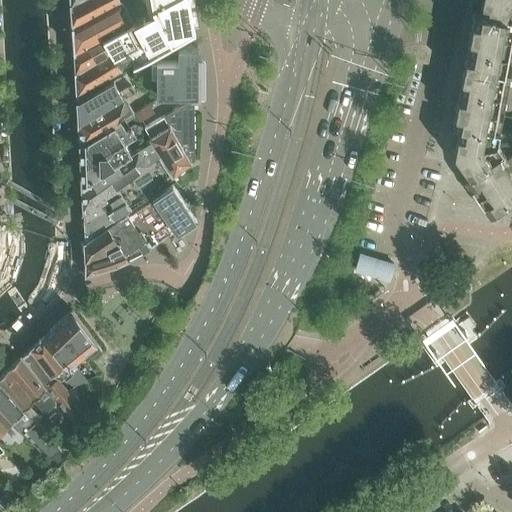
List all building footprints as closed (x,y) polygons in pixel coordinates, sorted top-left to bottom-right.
[(77,0),(71,3),(72,25),(119,0),(77,0)] [(72,25),(74,50),(88,44),(103,36),(116,29),(133,20),(122,0),(119,0),(72,25)] [(116,29),(103,36),(110,50),(113,55),(126,48),(137,42),(142,50),(157,42),(160,47),(195,27),(190,0),(151,0),(155,22),(150,11),(144,14),(133,20),(116,29)] [(511,2),(508,0),(481,0),(480,11),(474,10),(471,28),(467,46),(464,67),(459,90),(456,108),(453,125),(459,126),(454,153),(497,144),(500,132),(497,131),(494,131),(497,115),(500,97),(504,75),(508,54),(511,35),(511,29),(511,2)] [(88,44),(74,50),(75,70),(110,50),(103,36),(88,44)] [(178,59),(157,59),(157,93),(194,93),(197,93),(198,45),(178,45),(178,59)] [(110,50),(75,70),(77,94),(78,94),(108,76),(120,69),(113,55),(110,50)] [(78,100),(77,100),(77,101),(79,122),(110,103),(114,101),(135,89),(131,82),(119,89),(114,80),(114,79),(78,100)] [(164,116),(143,128),(149,137),(149,138),(151,141),(155,147),(153,149),(156,159),(159,157),(171,176),(172,176),(173,175),(179,171),(191,162),(195,160),(194,99),(193,99),(164,116)] [(110,103),(79,122),(80,144),(115,123),(115,124),(121,121),(126,117),(125,117),(118,103),(116,104),(114,101),(110,103)] [(149,103),(134,112),(139,121),(155,112),(149,103)] [(115,123),(80,144),(81,154),(82,184),(132,152),(126,142),(136,135),(144,130),(141,126),(135,123),(134,124),(121,132),(120,133),(115,124),(115,123)] [(132,152),(82,184),(83,203),(84,209),(104,197),(119,188),(131,207),(157,189),(156,187),(171,176),(159,157),(156,159),(153,149),(155,147),(151,141),(132,152)] [(497,144),(454,153),(469,175),(464,179),(478,198),(490,216),(511,200),(511,175),(511,174),(498,155),(503,152),(497,144)] [(166,189),(153,198),(177,234),(179,233),(190,225),(197,220),(193,215),(192,214),(173,185),(173,184),(166,189)] [(119,188),(104,197),(109,205),(106,207),(113,218),(131,207),(119,188)] [(84,209),(83,209),(84,221),(106,207),(109,205),(104,197),(84,209)] [(153,198),(128,213),(145,239),(149,246),(167,234),(170,238),(171,238),(177,234),(153,198)] [(106,207),(84,221),(85,233),(85,234),(86,234),(113,218),(106,207)] [(85,241),(85,242),(86,260),(109,250),(107,247),(119,243),(124,252),(130,249),(145,239),(128,213),(115,222),(107,227),(85,242),(85,241)] [(86,260),(85,274),(115,265),(129,259),(130,258),(149,246),(145,239),(130,249),(124,252),(119,243),(107,247),(109,250),(86,260)] [(360,254),(356,269),(389,279),(394,263),(360,254)] [(44,335),(69,365),(97,343),(72,310),(71,308),(44,335)] [(475,326),(469,317),(468,317),(463,321),(458,324),(457,325),(424,349),(436,367),(445,361),(448,359),(461,350),(469,344),(473,341),(477,338),(471,329),(475,326)] [(52,373),(62,380),(71,388),(84,382),(73,370),(72,369),(69,365),(44,335),(30,347),(52,373)] [(30,347),(22,354),(24,356),(59,402),(74,391),(71,388),(62,380),(52,373),(30,347)] [(33,400),(45,414),(56,403),(20,357),(7,370),(33,400)] [(7,370),(0,376),(0,383),(35,423),(37,421),(41,418),(29,405),(33,400),(7,370)] [(494,378),(469,395),(474,403),(500,386),(494,378)] [(70,456),(37,421),(35,423),(0,383),(0,405),(12,420),(57,468),(70,456)] [(74,391),(59,402),(69,415),(84,404),(74,391)] [(84,404),(69,415),(78,426),(92,415),(84,404)] [(0,431),(12,420),(0,405),(0,431)]
